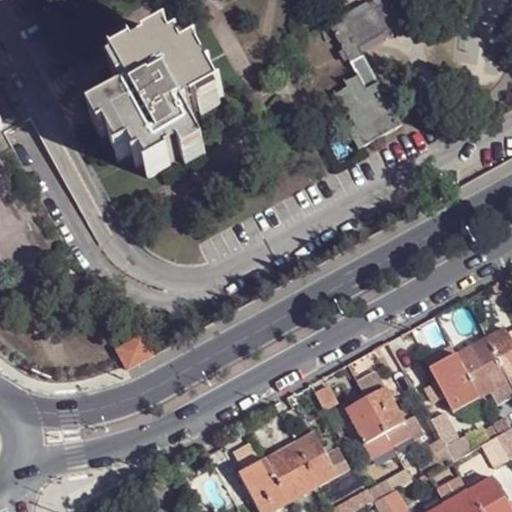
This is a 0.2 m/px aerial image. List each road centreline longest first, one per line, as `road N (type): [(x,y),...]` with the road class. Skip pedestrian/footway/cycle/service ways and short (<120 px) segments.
road 1 (tertiary): [(511,188),(148,390),(14,421)]
road 2 (tertiary): [(14,460),(87,456),(161,431),(511,242)]
